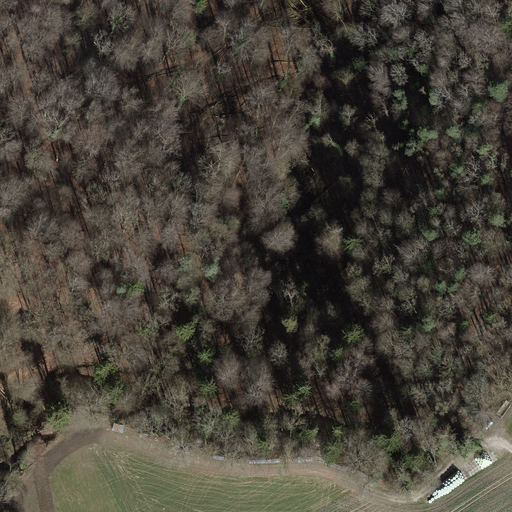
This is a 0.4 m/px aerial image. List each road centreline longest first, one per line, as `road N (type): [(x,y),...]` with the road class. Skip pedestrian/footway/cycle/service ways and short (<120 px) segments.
road 1 (track): [(0,103),(148,279),(150,376),(202,411),(355,424),(415,418),(442,390),(494,300),(511,233)]
road 2 (track): [(511,449),(488,439),(424,492),(401,498),(320,463),(183,453),(134,429),(89,420),(16,437)]
road 3 (track): [(511,220),(504,149),(511,84)]
